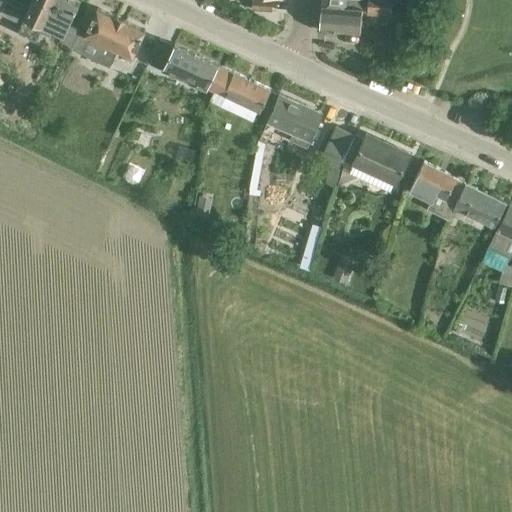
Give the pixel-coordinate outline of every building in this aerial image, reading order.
[(72,46),(77,36),(80,29),(69,24),(79,0),(6,0),(0,13),(22,23),(18,32),(36,40),(40,31),(49,36),(53,29),(63,34),(60,41),(72,46)] [(272,11),(273,0),(252,0),(252,9),(272,11)] [(361,31),(363,0),(323,0),(321,28),(361,31)] [(400,3),(399,0),(368,0),(368,14),(392,15),(393,3),(400,3)] [(83,39),(77,36),(72,46),(77,52),(110,68),(118,51),(133,58),(146,30),(98,7),(83,39)] [(215,90),(225,68),(219,64),(175,43),(174,45),(160,38),(148,62),(207,89),(208,87),(215,90)] [(409,50),(394,49),(393,63),(408,65),(409,50)] [(77,91),(88,65),(75,59),(64,86),(77,91)] [(225,68),(215,90),(260,112),(271,89),(225,68)] [(280,93),(266,124),(292,135),(290,141),(307,148),(307,147),(307,146),(322,112),(280,93)] [(342,163),(356,134),(343,128),(338,126),(322,160),(340,168),(342,163)] [(356,134),(342,163),(352,167),(351,171),(392,191),(410,153),(367,133),(365,138),(356,134)] [(208,136),(207,147),(216,148),(217,137),(208,136)] [(179,145),(175,156),(192,162),(196,150),(179,145)] [(425,160),(411,189),(432,200),(428,208),(449,219),(455,206),(454,206),(467,182),(425,160)] [(128,170),(125,175),(127,181),(133,184),(139,182),(141,176),(140,170),(134,168),(128,170)] [(507,202),(467,182),(454,206),(455,206),(449,219),(447,221),(455,225),(459,216),(481,228),(484,221),(495,226),(507,202)] [(199,194),(196,211),(208,214),(212,197),(199,194)] [(511,256),(511,204),(510,204),(489,246),(511,258),(511,256)] [(313,224),(300,266),(310,269),(323,227),(313,224)] [(511,285),(511,265),(506,263),(500,281),(511,285)] [(345,281),(349,273),(338,269),(335,277),(345,281)]
